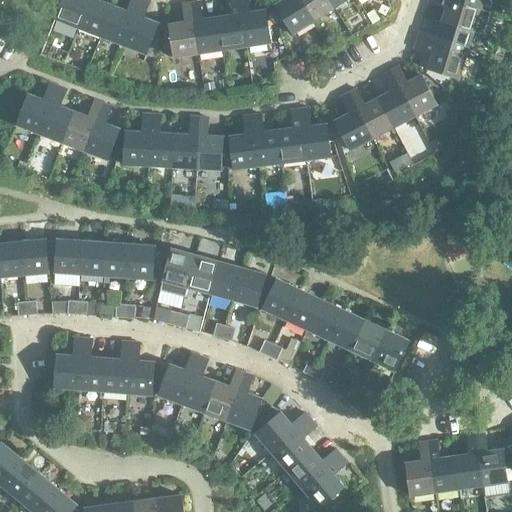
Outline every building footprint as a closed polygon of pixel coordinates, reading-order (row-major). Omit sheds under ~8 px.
[(59,0),(53,17),(76,27),(86,0),(59,0)] [(86,0),(76,27),(98,35),(110,4),(99,0),(86,0)] [(128,0),(124,10),(110,4),(98,35),(121,44),(138,0),(128,0)] [(148,0),(146,0),(138,0),(121,44),(144,53),(156,22),(142,17),(148,0)] [(220,50),(244,47),(238,0),(228,0),(231,15),(216,17),(220,50)] [(249,12),(247,0),(238,0),(244,47),(269,44),(264,10),(249,12)] [(292,34),(313,20),(299,0),(281,0),(274,5),(292,34)] [(299,0),(313,20),(333,7),(328,0),(299,0)] [(452,0),(428,0),(428,2),(445,7),(440,21),(472,31),(481,34),(483,35),(490,12),(479,8),(452,0)] [(452,0),(479,8),(481,0),(452,0)] [(201,19),(199,2),(190,3),(196,53),(220,50),(216,17),(201,19)] [(172,57),(196,53),(190,3),(180,5),(183,21),(168,24),(171,49),(172,57)] [(366,14),(372,23),(373,25),(380,20),(380,19),(374,10),(366,14)] [(419,30),(417,39),(465,54),(472,31),(440,21),(436,35),(419,30)] [(511,32),(503,29),(500,39),(510,42),(511,34),(511,32)] [(457,78),(465,54),(417,39),(414,47),(430,53),(426,68),(457,78)] [(389,70),(412,116),(434,105),(419,75),(405,82),(397,66),(389,70)] [(389,91),(376,97),(391,127),(412,116),(389,70),(381,74),(389,91)] [(204,83),(205,88),(205,90),(215,88),(214,81),(204,83)] [(13,124),(37,133),(55,86),(46,82),(40,98),(25,93),(13,124)] [(58,105),(64,89),(55,86),(37,133),(60,142),(71,110),(58,105)] [(363,104),(355,88),(346,92),(370,138),(391,127),(376,97),(363,104)] [(348,150),(370,138),(346,92),(338,96),(347,112),(333,120),(341,137),(348,150)] [(60,142),(82,150),(100,103),(91,99),(85,116),(71,110),(60,142)] [(103,122),(109,106),(100,103),(82,150),(105,159),(117,128),(103,122)] [(486,109),(477,103),(471,110),(481,116),(486,109)] [(309,125),(306,108),(297,109),(304,160),(328,156),(324,124),(309,125)] [(290,128),(275,130),(280,163),(304,160),(297,109),(288,110),(290,128)] [(139,132),(123,131),(122,165),(146,166),(149,114),(140,114),(139,132)] [(146,166),(170,167),(172,134),(157,133),(158,115),(149,114),(146,166)] [(259,114),(250,115),(256,166),(280,163),(275,130),(261,132),(259,114)] [(240,116),(243,134),(227,136),(232,169),(256,166),(250,115),(240,116)] [(170,167),(195,169),(197,117),(188,117),(187,134),(172,134),(170,167)] [(206,135),(207,118),(197,117),(195,169),(219,170),(221,136),(206,135)] [(344,152),(348,150),(341,137),(338,130),(337,130),(344,152)] [(444,147),(439,138),(429,142),(434,152),(444,147)] [(28,165),(21,163),(18,168),(25,171),(28,165)] [(57,173),(54,182),(70,187),(74,178),(57,173)] [(171,195),(170,205),(195,207),(196,197),(171,195)] [(228,209),(228,200),(211,199),(211,208),(228,209)] [(282,210),(281,199),(269,201),(271,211),(282,210)] [(46,239),(21,241),(24,274),(49,272),(46,239)] [(82,241),(57,240),(55,273),(80,274),(82,241)] [(24,274),(21,241),(0,243),(0,272),(0,277),(24,274)] [(80,274),(104,276),(106,243),(82,241),(80,274)] [(104,276),(128,278),(130,245),(106,243),(104,276)] [(152,279),(155,246),(130,245),(128,278),(152,279)] [(162,282),(160,291),(185,297),(187,289),(196,255),(171,248),(162,282)] [(219,261),(196,255),(187,289),(210,295),(219,261)] [(242,267),(219,261),(210,295),(234,301),(242,267)] [(242,267),(234,301),(257,308),(267,274),(242,267)] [(277,278),(262,310),(286,321),(300,289),(277,278)] [(300,289),(286,321),(307,331),(322,299),(300,289)] [(322,299),(307,331),(328,341),(343,309),(322,299)] [(36,301),(26,302),(28,315),(37,314),(36,301)] [(78,301),(68,301),(67,314),(77,315),(78,301)] [(88,302),(78,301),(77,315),(87,316),(88,302)] [(28,315),(26,302),(17,303),(18,316),(28,315)] [(126,305),(116,304),(115,317),(125,318),(126,305)] [(126,305),(125,318),(135,319),(136,305),(126,305)] [(343,309),(328,341),(350,351),(364,319),(343,309)] [(180,313),(170,311),(167,324),(176,326),(180,313)] [(189,316),(180,313),(176,326),(185,329),(189,316)] [(364,319),(350,351),(371,361),(386,329),(364,319)] [(226,326),(216,323),(213,336),(222,339),(226,326)] [(226,326),(222,339),(231,341),(235,328),(226,326)] [(410,340),(386,329),(371,361),(395,372),(410,340)] [(73,355),(57,354),(55,388),(80,390),(84,339),(74,338),(73,355)] [(80,390),(104,391),(106,358),(92,357),(93,340),(84,339),(80,390)] [(274,344),(265,340),(259,352),(268,356),(274,344)] [(122,342),(121,359),(106,358),(104,391),(128,393),(132,343),(122,342)] [(141,343),(132,343),(128,393),(153,395),(155,362),(139,361),(141,343)] [(274,344),(268,356),(276,360),(283,348),(274,344)] [(184,370),(168,365),(157,395),(181,404),(199,356),(190,353),(184,370)] [(181,404),(203,413),(215,381),(201,376),(207,359),(199,356),(181,404)] [(317,364),(308,360),(302,373),(311,377),(317,364)] [(326,369),(317,364),(311,377),(320,381),(326,369)] [(215,381),(203,413),(226,421),(244,373),(235,369),(228,387),(215,381)] [(253,376),(244,373),(226,421),(249,430),(249,429),(254,431),(269,410),(259,402),(261,398),(246,393),(253,376)] [(360,385),(352,381),(346,393),(355,397),(360,385)] [(360,385),(355,397),(363,401),(369,389),(360,385)] [(254,433),(271,453),(310,420),(304,413),(291,425),(280,412),(254,433)] [(91,429),(91,423),(85,416),(78,415),(78,429),(91,429)] [(302,439),(316,427),(310,420),(271,453),(287,471),(312,450),(302,439)] [(116,424),(115,433),(124,434),(125,425),(116,424)] [(487,452),(484,434),(475,436),(482,486),(507,483),(502,450),(487,452)] [(458,490),(482,486),(475,436),(465,437),(468,455),(453,457),(458,490)] [(436,441),(427,443),(434,493),(458,490),(453,457),(439,459),(436,441)] [(0,484),(21,459),(2,443),(0,445),(0,484)] [(418,444),(421,462),(406,464),(410,497),(434,493),(427,443),(418,444)] [(321,461),(312,450),(287,471),(302,489),(341,456),(335,449),(321,461)] [(334,475),(347,464),(341,456),(302,489),(318,508),(343,487),(334,475)] [(0,484),(18,500),(40,474),(21,459),(0,484)] [(32,511),(39,511),(58,490),(40,474),(18,500),(32,511)] [(71,511),(77,506),(58,490),(39,511),(71,511)] [(183,511),(182,496),(157,499),(158,511),(183,511)] [(134,511),(158,511),(157,499),(133,503),(134,511)] [(134,511),(133,503),(109,506),(110,511),(134,511)]
